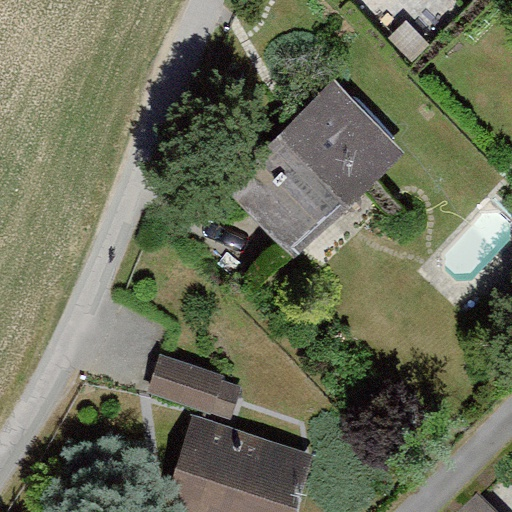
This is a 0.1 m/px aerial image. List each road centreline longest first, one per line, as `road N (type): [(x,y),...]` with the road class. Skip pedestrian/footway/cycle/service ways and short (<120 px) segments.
road 1 (residential): [(0,475),(76,340),(214,0)]
road 2 (residential): [(511,416),(416,511)]
